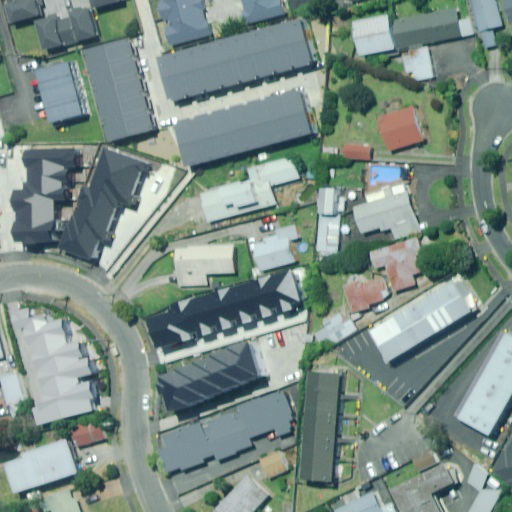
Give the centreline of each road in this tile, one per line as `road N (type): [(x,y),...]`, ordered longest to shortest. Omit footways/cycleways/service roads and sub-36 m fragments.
road 1 (residential): [(0,281),(62,283),(95,302),(122,332),(135,376),(142,468),(162,511)]
road 2 (residential): [(511,262),(483,194),(481,160),(499,106)]
